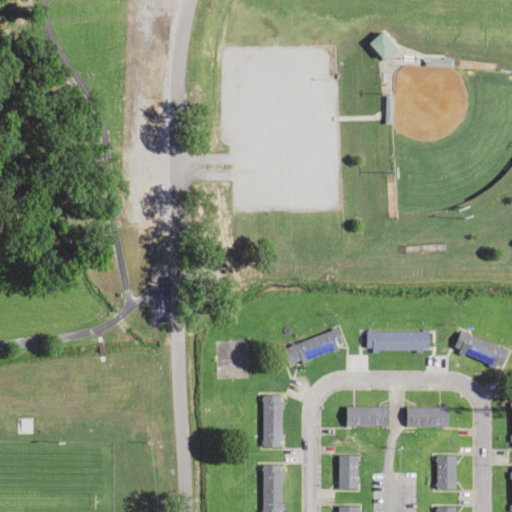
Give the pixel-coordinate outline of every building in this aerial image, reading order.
[(394,49),(380,30),(365,42),(380,60),(394,49)] [(286,364),(341,348),(335,329),(280,346),(286,364)] [(498,368),(505,350),(457,330),(450,349),(498,368)] [(363,331),(363,350),(426,350),(426,331),(363,331)] [(280,446),(280,394),(259,394),(259,446),(280,446)] [(344,426),(385,426),(385,406),(344,406),(344,426)] [(403,426),(446,426),(446,407),(403,407),(403,426)] [(355,455),(335,454),(334,488),(354,488),(355,455)] [(434,488),(452,488),(452,455),(434,455),(434,488)] [(259,511),(279,511),(279,465),(259,465),(259,511)]
